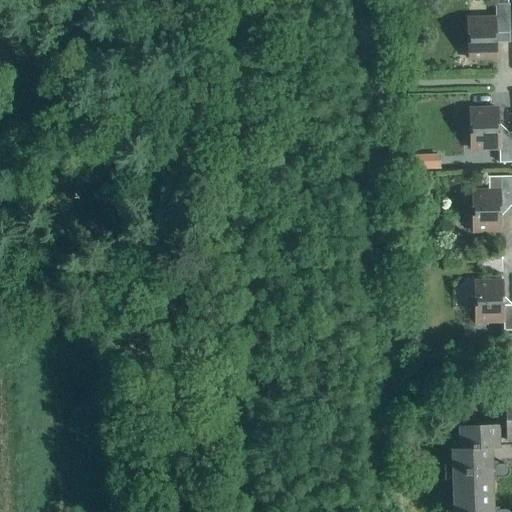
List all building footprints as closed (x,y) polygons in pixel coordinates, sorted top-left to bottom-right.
[(496,59),(496,34),(509,34),(508,5),(494,5),(495,20),(466,21),(466,35),(468,35),(469,45),(466,45),(467,59),(496,59)] [(498,134),(498,110),(468,111),(468,126),(471,126),(471,135),(469,135),(469,150),(498,149),(499,164),(511,163),(511,155),(511,134),(498,134)] [(437,157),(411,158),(411,170),(437,169),(437,157)] [(501,231),(500,207),(511,206),(511,177),(488,178),(488,193),(470,193),(471,208),(473,208),(473,217),(471,217),(471,232),(501,231)] [(511,306),(503,307),(502,283),(473,284),(473,298),(475,298),(475,308),(473,308),(474,322),(503,322),(503,331),(511,331),(511,306)] [(459,450),(490,449),(498,449),(497,402),(457,404),(458,442),(459,450)] [(491,461),(490,449),(459,450),(458,442),(450,442),(451,465),(443,465),(444,481),(451,481),(452,495),(492,494),(491,481),(497,480),(497,477),(504,477),(505,476),(506,475),(507,474),(508,473),(508,471),(508,470),(507,467),(505,465),(503,464),(496,464),(496,461),(491,461)] [(507,511),(505,510),(498,510),(498,507),(492,508),(492,494),(452,495),(452,510),(444,510),(444,511),(507,511)]
